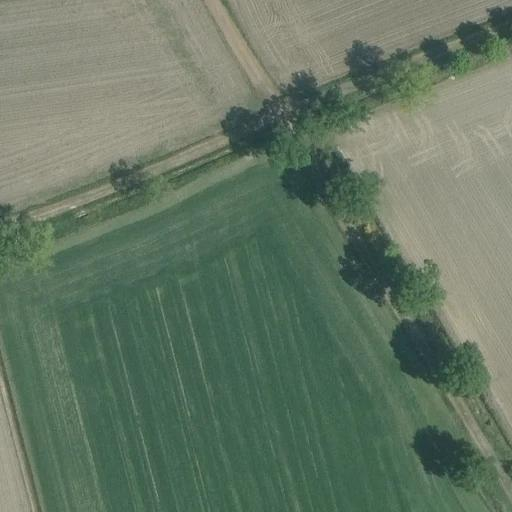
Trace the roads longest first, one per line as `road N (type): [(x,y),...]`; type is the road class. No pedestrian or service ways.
road 1 (unknown): [(506,511),(275,113)]
road 2 (track): [(275,113),(0,226)]
road 3 (track): [(511,21),(275,113)]
road 4 (track): [(275,113),(207,0)]
